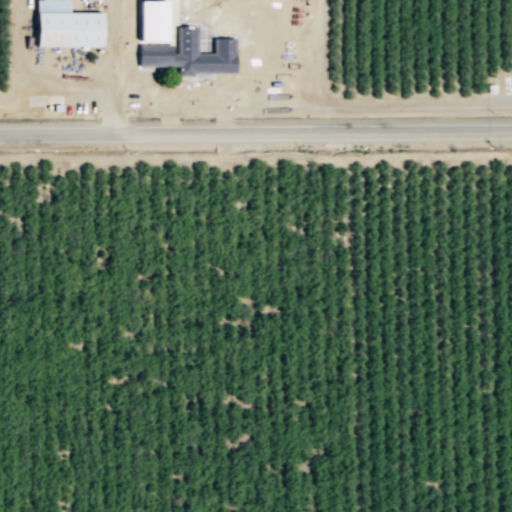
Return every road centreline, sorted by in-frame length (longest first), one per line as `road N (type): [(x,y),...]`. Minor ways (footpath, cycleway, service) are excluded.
road 1 (tertiary): [(511,129),(0,132)]
road 2 (track): [(0,157),(511,154)]
road 3 (track): [(511,102),(321,107)]
